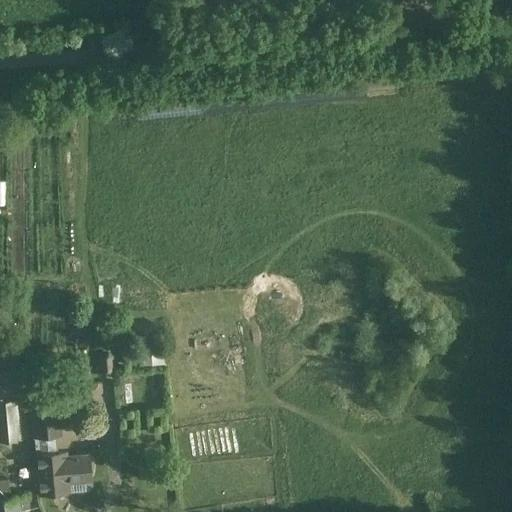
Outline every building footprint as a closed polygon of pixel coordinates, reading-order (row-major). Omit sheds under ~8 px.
[(156,337),(154,321),(131,323),(133,340),(156,337)] [(100,369),(104,373),(110,372),(113,369),(112,356),(107,352),(101,353),(99,358),(100,369)] [(29,396),(33,437),(62,435),(58,394),(29,396)] [(65,451),(36,453),(39,493),(69,491),(68,482),(86,480),(83,454),(66,456),(65,451)] [(8,477),(0,478),(0,511),(24,511),(24,510),(30,509),(28,496),(10,497),(8,477)]
